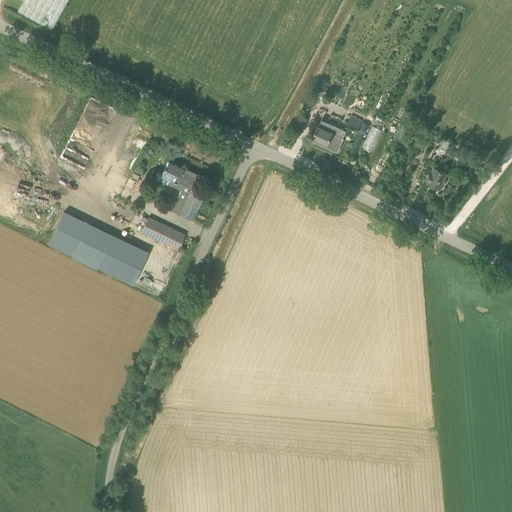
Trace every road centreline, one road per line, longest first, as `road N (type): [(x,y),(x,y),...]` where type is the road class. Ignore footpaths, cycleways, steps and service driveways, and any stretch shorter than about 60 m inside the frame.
road 1 (unclassified): [(111,511),(113,470),(133,416),(256,149)]
road 2 (unclassified): [(256,149),(0,25)]
road 3 (unclassified): [(256,149),(511,268)]
